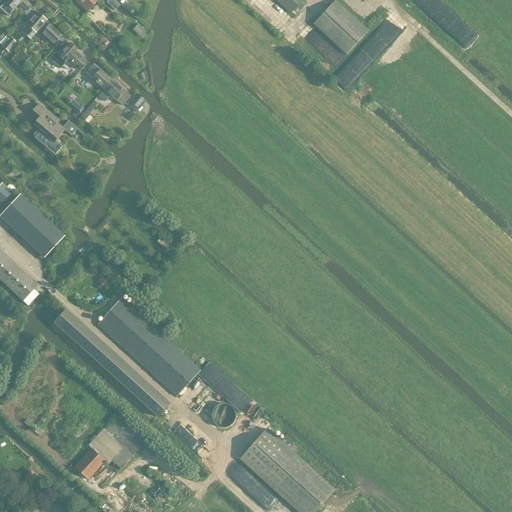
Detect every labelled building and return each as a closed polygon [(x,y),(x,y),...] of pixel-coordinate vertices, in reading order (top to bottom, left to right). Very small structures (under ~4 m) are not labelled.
[(24,0),(7,0),(5,3),(13,10),(19,4),(26,12),(31,6),(24,0)] [(75,0),(87,11),(96,0),(75,0)] [(275,0),(290,14),(297,7),(302,0),(275,0)] [(335,1),(313,24),(346,55),(368,31),(335,1)] [(31,6),(24,15),(26,16),(33,8),(31,6)] [(38,31),(46,22),(46,21),(38,13),(36,11),(34,13),(31,16),(33,18),(27,25),(30,28),(24,34),(30,39),(38,31)] [(54,45),(62,36),(50,25),(46,22),(38,31),(54,45)] [(8,52),(16,43),(10,38),(2,47),(8,52)] [(55,53),(49,59),(61,69),(66,63),(68,61),(78,70),(86,61),(78,54),(76,52),(77,50),(70,44),(67,47),(63,44),(55,53)] [(94,65),(86,73),(104,90),(112,81),(94,65)] [(104,90),(98,96),(105,102),(111,96),(116,100),(122,106),(126,102),(130,97),(112,81),(104,90)] [(136,112),(141,107),(146,101),(137,93),(127,104),(136,112)] [(94,102),(81,117),(85,120),(85,121),(88,124),(92,118),(89,116),(91,113),(90,113),(97,105),(94,102)] [(39,104),(32,113),(39,120),(34,125),(39,129),(41,131),(35,137),(35,138),(46,147),(55,155),(62,147),(53,139),(62,128),(63,128),(62,128),(57,123),(59,121),(39,104)] [(68,121),(63,128),(71,136),(77,129),(68,121)] [(3,184),(0,186),(0,204),(5,199),(11,192),(15,188),(10,184),(6,188),(3,184)] [(3,214),(0,217),(44,258),(64,236),(20,195),(20,196),(3,214)] [(0,280),(23,302),(37,286),(0,251),(0,280)] [(98,325),(176,397),(200,370),(121,299),(98,325)] [(66,309),(53,323),(69,338),(69,337),(82,323),(79,320),(66,309)] [(238,419),(238,417),(238,415),(237,412),(236,410),(235,408),(233,407),(230,405),(228,404),(225,404),(223,404),(220,405),(217,407),(216,408),(214,410),(213,412),(212,415),(212,417),(212,419),(213,422),(214,424),(216,426),(217,427),(220,429),(223,430),(225,430),(228,430),(230,429),(233,427),(235,426),(236,424),(237,422),(238,419)] [(91,449),(74,468),(87,480),(105,462),(108,458),(112,461),(120,469),(131,458),(122,449),(138,432),(120,415),(110,426),(108,424),(88,446),(91,449)] [(27,419),(24,423),(40,436),(44,432),(36,425),(35,426),(27,419)] [(70,432),(66,438),(69,440),(76,447),(95,424),(90,420),(86,426),(82,424),(73,435),(70,432)] [(266,430),(241,458),(299,511),(314,511),(333,492),(288,450),(293,444),(285,437),(279,443),(266,430)] [(30,471),(20,486),(31,494),(41,479),(30,471)] [(179,487),(166,476),(163,479),(176,491),(179,487)]
